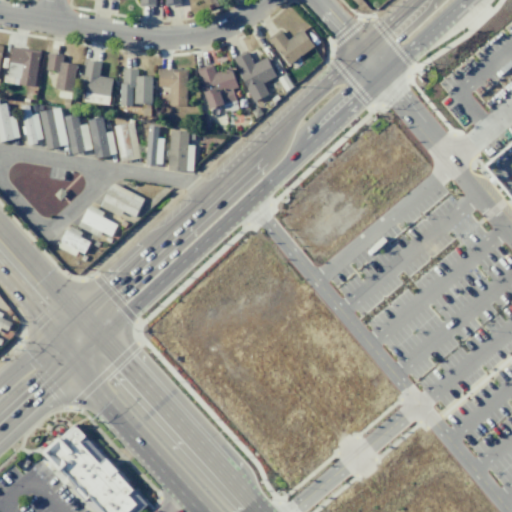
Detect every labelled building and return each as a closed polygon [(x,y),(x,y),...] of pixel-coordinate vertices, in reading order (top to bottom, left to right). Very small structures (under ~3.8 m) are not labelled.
[(301,29),(313,46),(288,64),(279,51),(277,52),(266,38),(279,29),(287,39),(301,29)] [(11,47),(39,51),(33,87),(2,82),(3,74),(7,75),(11,47)] [(266,56),(276,75),(261,83),(267,94),(253,101),(230,58),(246,50),(253,63),(266,56)] [(61,62),(75,64),(71,91),(53,88),(56,71),(44,69),(47,53),(62,55),(61,62)] [(85,59),(100,62),(98,76),(111,78),(107,104),(83,100),(85,85),(77,84),(79,74),(82,74),(85,59)] [(195,69),(209,108),(234,100),(230,88),(236,86),(228,64),(213,70),(211,64),(195,69)] [(157,68),(187,69),(185,106),(168,105),(169,86),(156,86),(157,68)] [(137,76),(151,76),(150,104),(133,103),(133,87),(132,87),(131,106),(118,106),(119,81),(121,81),(122,69),(137,69),(137,76)] [(8,116),(5,103),(0,103),(0,141),(19,137),(13,115),(8,116)] [(21,106),(25,143),(41,141),(37,113),(30,115),(28,105),(21,106)] [(38,111),(46,149),(67,145),(59,107),(38,111)] [(86,124),(77,125),(76,114),(64,116),(70,153),(90,150),(86,124)] [(115,154),(110,132),(104,133),(101,117),(86,120),(94,158),(115,154)] [(139,158),(132,122),(112,126),(119,161),(139,158)] [(162,138),(156,138),(157,126),(147,126),(145,164),(161,165),(162,138)] [(193,131),(169,130),(167,170),(192,171),(193,131)] [(511,201),(482,166),(511,140),(511,201)] [(98,206),(119,216),(121,211),(134,217),(143,198),(110,182),(98,206)] [(98,236),(100,232),(110,236),(115,224),(100,217),(103,211),(86,204),(76,227),(98,236)] [(76,251),(83,253),(88,241),(79,238),(81,231),(66,226),(58,249),(74,255),(76,251)] [(42,452),(73,425),(146,505),(138,511),(94,511),(73,489),(76,486),(42,452)]
